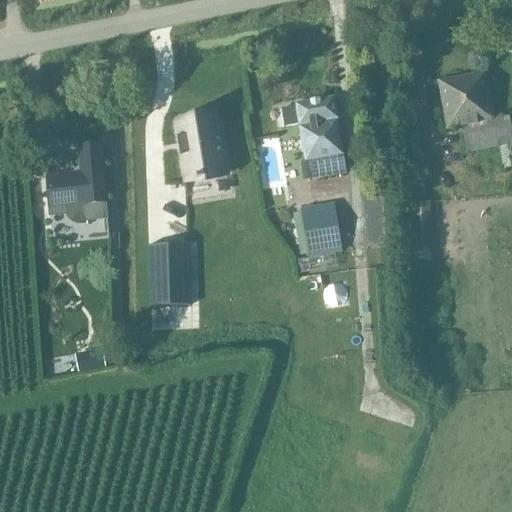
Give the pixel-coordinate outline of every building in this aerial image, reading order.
[(467,153),(498,147),(503,169),(511,167),(511,143),(507,117),(493,120),(484,73),(439,82),(447,127),(462,125),(467,153)] [(347,175),(335,98),(296,104),(296,106),(282,109),(285,127),(299,125),(308,182),(347,175)] [(217,117),(177,123),(187,181),(198,180),(205,179),(205,178),(226,175),(217,117)] [(49,173),(52,211),(68,210),(70,214),(73,217),(76,219),(80,221),(106,219),(100,144),(80,145),(82,170),(49,173)] [(334,205),(301,210),(309,259),(342,254),(334,205)] [(189,245),(148,246),(150,307),(191,306),(189,245)] [(378,511),(405,420),(349,404),(319,511),(378,511)]
